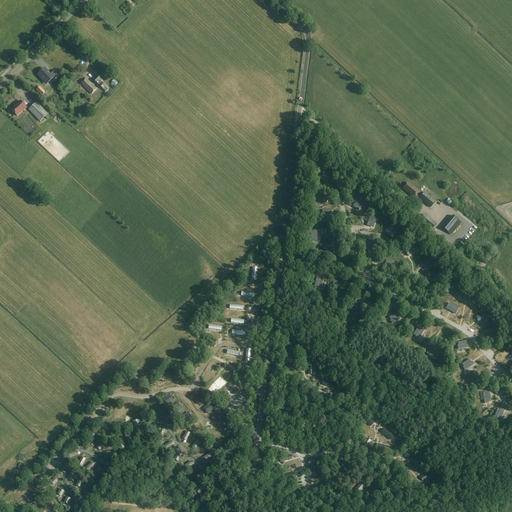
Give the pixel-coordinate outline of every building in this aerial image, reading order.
[(50,75),(48,72),(44,69),(43,70),(38,74),(44,81),(47,84),(50,82),(53,79),(54,80),(58,76),(54,72),(50,75)] [(97,85),(102,80),(97,75),(92,80),(97,85)] [(92,94),(96,89),(89,82),(90,82),(86,78),(81,83),(83,85),(82,86),(92,94)] [(101,82),(98,85),(106,92),(108,90),(105,87),(106,86),(101,82)] [(34,88),(41,96),(45,93),(40,86),(39,87),(37,84),(34,88)] [(22,112),(27,108),(21,101),(11,110),(17,116),(21,112),(22,112)] [(40,122),(45,117),(47,119),(49,117),(47,115),(48,114),(36,103),(29,110),(40,122)] [(332,169),(329,168),(329,167),(326,166),(322,176),(326,177),(326,176),(329,177),(332,169)] [(415,199),(416,197),(420,200),(420,199),(431,207),(435,202),(424,193),(423,194),(420,191),(420,192),(408,182),(403,189),(407,192),(408,192),(409,193),(409,194),(415,199)] [(325,192),(323,193),(322,192),(319,194),(323,204),(327,202),(326,201),(329,200),(325,192)] [(364,204),(363,202),(363,201),(361,198),(353,206),(355,209),(356,208),(358,210),(364,204)] [(377,219),(374,218),(374,217),(371,215),(367,226),(370,227),(371,226),(373,227),(377,219)] [(420,220),(432,230),(436,224),(425,215),(420,220)] [(453,216),(443,228),(450,234),(460,222),(453,216)] [(391,235),(397,226),(392,222),(385,231),(391,235)] [(408,257),(418,250),(414,245),(405,251),(408,257)] [(427,269),(435,261),(431,257),(423,264),(427,269)] [(397,262),(386,259),(385,266),(396,268),(397,262)] [(439,281),(446,272),(442,268),(434,277),(439,281)] [(315,286),(317,287),(317,288),(321,289),(323,278),(319,277),(319,278),(316,278),(315,286)] [(340,290),(341,287),(342,288),(344,284),(334,279),(332,282),(333,283),(332,285),(340,290)] [(462,299),(472,304),(475,298),(464,294),(462,299)] [(352,306),(355,307),(355,308),(358,310),(363,300),(359,298),(359,299),(356,298),(352,306)] [(446,309),(456,314),(459,309),(449,303),(446,309)] [(389,318),(391,320),(390,321),(392,324),(401,317),(399,314),(398,315),(396,313),(389,318)] [(478,323),(489,319),(487,313),(476,316),(478,323)] [(413,335),(416,336),(415,337),(418,339),(424,330),(421,328),(420,329),(418,327),(413,335)] [(493,340),(492,337),(493,337),(493,333),(482,335),(483,339),(484,339),(484,341),(493,340)] [(458,343),(458,345),(457,346),(458,349),(469,347),(468,343),(467,344),(466,341),(458,343)] [(426,354),(429,355),(429,356),(432,357),(436,347),(432,346),(429,345),(426,354)] [(462,364),(463,367),(462,367),(465,371),(474,364),(472,361),(471,362),(469,359),(462,364)] [(223,370),(220,373),(226,379),(229,376),(223,370)] [(469,380),(471,383),(470,383),(472,386),(481,380),(479,377),(478,377),(477,375),(469,380)] [(322,385),(333,389),(335,384),(323,380),(322,385)] [(298,393),(307,385),(304,381),(295,390),(298,393)] [(337,399),(346,395),(346,394),(348,394),(346,390),(335,395),(337,399)] [(316,396),(326,403),(328,400),(318,392),(316,396)] [(489,393),(487,393),(486,392),(483,393),(484,403),(488,403),(488,402),(491,401),(489,393)] [(169,395),(162,400),(167,406),(173,401),(169,395)] [(206,401),(201,395),(194,399),(199,405),(206,401)] [(182,409),(177,403),(171,410),(176,415),(182,409)] [(209,404),(203,409),(208,415),(214,410),(209,404)] [(120,415),(123,411),(117,406),(114,409),(120,415)] [(338,411),(350,415),(351,411),(340,406),(338,411)] [(494,417),(497,418),(497,419),(500,420),(504,410),(501,409),(500,410),(498,409),(494,417)] [(144,411),(139,413),(143,423),(148,421),(144,411)] [(224,416),(218,411),(213,417),(218,422),(224,416)] [(192,419),(188,413),(181,417),(185,423),(192,419)] [(362,418),(371,427),(374,423),(365,415),(362,418)] [(138,420),(132,421),(135,432),(141,430),(138,420)] [(102,422),(98,426),(104,433),(109,430),(102,422)] [(350,436),(360,429),(357,425),(347,432),(350,436)] [(381,432),(391,440),(393,437),(384,429),(381,432)] [(130,432),(124,435),(128,445),(134,442),(130,432)] [(367,438),(360,448),(364,451),(371,441),(367,438)] [(122,440),(116,442),(120,452),(126,450),(122,440)] [(100,450),(105,444),(102,441),(97,448),(100,450)] [(195,450),(200,443),(197,441),(192,447),(195,450)] [(171,442),(164,446),(166,450),(173,445),(171,442)] [(404,458),(416,461),(417,457),(405,453),(404,458)] [(205,462),(212,457),(210,454),(203,458),(205,462)] [(186,469),(193,464),(191,461),(184,466),(186,469)] [(89,472),(95,466),(92,463),(86,469),(89,472)] [(107,478),(102,470),(98,473),(103,480),(107,478)] [(396,483),(404,473),(400,470),(392,480),(396,483)] [(422,481),(433,476),(431,472),(420,477),(422,481)] [(88,481),(93,488),(97,485),(91,478),(88,481)] [(317,492),(326,483),(323,480),(314,488),(317,492)] [(362,482),(354,492),(357,495),(365,485),(362,482)] [(200,496),(206,489),(200,484),(194,491),(200,496)] [(27,501),(29,503),(38,497),(31,487),(22,493),(24,495),(22,496),(25,502),(27,501)] [(409,488),(397,491),(399,496),(411,492),(409,488)]
